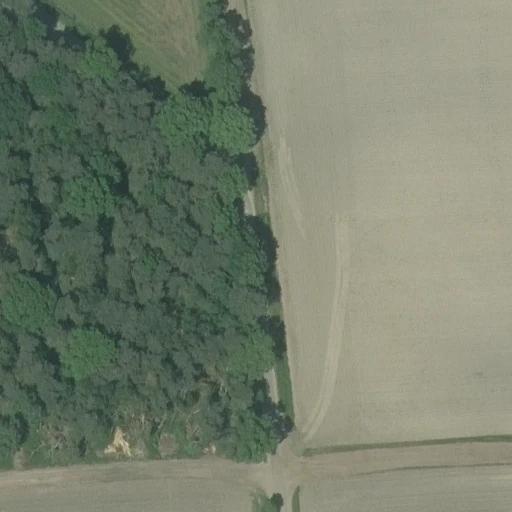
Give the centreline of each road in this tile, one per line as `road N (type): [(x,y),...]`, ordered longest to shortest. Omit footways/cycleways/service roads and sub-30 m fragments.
road 1 (unclassified): [(279,511),(237,187),(10,0)]
road 2 (track): [(511,454),(0,485)]
road 3 (track): [(237,187),(241,114),(228,0)]
